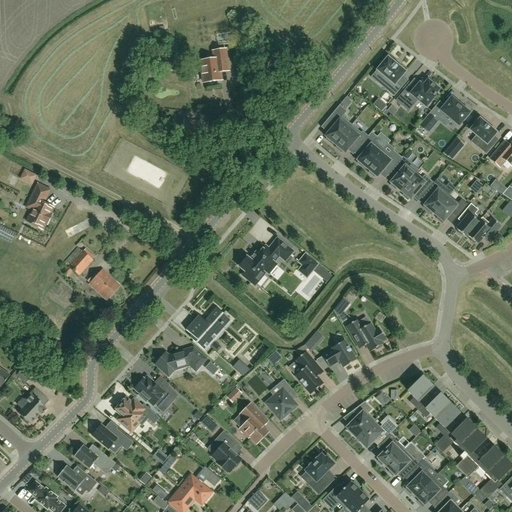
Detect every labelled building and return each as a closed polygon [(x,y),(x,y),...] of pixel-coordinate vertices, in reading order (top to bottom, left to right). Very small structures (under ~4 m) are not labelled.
[(228,72),(227,63),(225,50),(213,52),(215,60),(200,62),(203,83),(221,81),(220,73),(228,72)] [(157,56),(156,70),(168,71),(169,57),(157,56)] [(388,57),(386,59),(385,58),(379,64),(381,65),(376,70),(386,79),(381,86),(394,97),(401,87),(396,83),(405,72),(388,57)] [(428,81),(426,82),(425,83),(422,80),(419,84),(414,80),(396,101),(402,106),(411,95),(426,107),(434,97),(433,96),(439,90),(437,89),(438,88),(433,84),(432,85),(428,81)] [(462,108),(458,104),(451,98),(444,106),(439,102),(428,115),(437,123),(444,114),(458,125),(463,120),(465,121),(469,115),(468,114),(469,113),(468,112),(469,111),(463,107),(462,108)] [(334,145),(351,125),(342,117),(347,112),(339,105),(326,121),(333,126),(324,137),(327,139),(326,140),(331,145),(333,144),(334,145)] [(486,155),(494,146),(489,142),(496,133),(479,119),(478,121),(477,120),(472,126),(473,127),(470,131),(482,141),(477,147),(486,155)] [(182,138),(194,139),(206,141),(208,124),(184,121),(182,138)] [(351,125),(334,145),(336,147),(335,148),(341,153),(342,152),(345,154),(353,143),(358,148),(361,145),(368,137),(362,132),(361,133),(351,125)] [(368,137),(361,145),(366,149),(356,161),(358,162),(357,164),(362,168),(363,167),(366,169),(383,149),(374,141),(377,138),(371,133),(368,137)] [(511,142),(509,147),(504,143),(490,159),(499,167),(504,161),(511,166),(511,165),(511,142)] [(383,149),(366,169),(370,172),(368,173),(374,178),(375,176),(377,178),(386,166),(392,171),(394,168),(402,159),(393,151),(390,155),(383,149)] [(403,158),(402,159),(394,168),(399,172),(389,183),(391,184),(390,186),(395,190),(396,189),(400,192),(418,171),(403,158)] [(25,169),(20,179),(31,185),(36,174),(25,169)] [(418,171),(400,192),(403,195),(402,196),(407,201),(409,199),(410,201),(419,190),(424,194),(428,190),(433,184),(424,176),(421,180),(415,175),(418,171)] [(433,214),(449,196),(443,191),(446,187),(437,179),(433,184),(428,190),(433,195),(423,208),(428,212),(430,211),(433,214)] [(472,190),(479,195),(485,186),(478,181),(472,190)] [(30,200),(27,207),(32,210),(27,222),(42,230),(45,223),(47,224),(51,215),(49,214),(53,208),(42,203),(45,198),(46,199),(50,190),(38,184),(30,200)] [(442,224),(446,219),(451,213),(456,218),(467,205),(461,200),(458,204),(449,196),(433,214),(437,217),(436,219),(442,224)] [(511,218),(511,216),(511,201),(510,200),(502,211),(511,218)] [(466,238),(482,218),(481,220),(475,214),(478,211),(471,204),(463,213),(467,217),(456,230),(457,231),(458,233),(460,235),(463,235),(466,238)] [(482,218),(466,238),(467,236),(470,239),(471,241),(473,244),(476,243),(477,244),(482,239),(487,242),(500,227),(492,220),(489,224),(482,218)] [(254,285),(266,272),(269,275),(277,266),(273,263),(279,256),(285,261),(292,252),(277,239),(269,250),(265,247),(259,255),(256,252),(250,260),(246,257),(239,266),(245,272),(242,275),(254,285)] [(69,266),(74,271),(79,276),(92,261),(92,260),(83,252),(82,251),(69,266)] [(306,277),(311,272),(317,264),(305,255),(299,263),(303,266),(299,271),(306,277)] [(87,281),(90,284),(89,285),(106,301),(120,286),(103,270),(99,274),(96,271),(87,281)] [(50,295),(67,311),(78,297),(61,282),(50,295)] [(190,338),(205,352),(210,347),(216,353),(221,348),(214,342),(220,336),(216,332),(228,318),(216,308),(204,322),(198,316),(186,330),(192,336),(190,338)] [(362,328),(358,322),(357,320),(346,327),(358,348),(365,344),(370,352),(375,349),(376,350),(382,347),(381,346),(382,345),(381,342),(385,340),(379,329),(374,331),(370,324),(363,328),(362,328)] [(44,334),(30,326),(27,330),(42,338),(44,334)] [(315,333),(305,345),(310,350),(320,337),(315,333)] [(322,356),(328,367),(339,361),(343,368),(356,360),(344,341),(332,348),(333,350),(322,356)] [(195,371),(200,366),(206,359),(193,348),(168,356),(165,354),(155,365),(168,376),(173,370),(189,365),(195,371)] [(323,373),(315,364),(305,353),(296,361),(303,370),(295,376),(310,395),(323,384),(317,378),(323,373)] [(245,377),(251,370),(241,361),(235,368),(245,377)] [(206,370),(222,384),(229,376),(213,362),(206,370)] [(0,386),(1,388),(10,375),(0,368),(0,386)] [(31,378),(22,369),(17,375),(25,383),(31,378)] [(267,386),(273,384),(267,370),(261,372),(267,386)] [(155,405),(157,407),(162,401),(168,406),(178,396),(167,387),(162,392),(158,388),(153,383),(152,383),(147,378),(144,381),(142,379),(134,388),(140,393),(138,396),(146,403),(148,401),(154,406),(155,405)] [(409,402),(417,410),(428,400),(424,395),(432,387),(423,378),(408,393),(414,398),(409,402)] [(284,380),(278,385),(282,390),(266,404),(280,420),(297,406),(287,395),(292,390),(284,380)] [(35,388),(24,400),(22,399),(17,405),(22,410),(18,414),(24,419),(22,420),(27,425),(28,423),(30,424),(40,413),(42,415),(46,410),(44,409),(46,408),(44,406),(49,401),(35,388)] [(229,398),(234,403),(244,394),(239,388),(229,398)] [(428,400),(417,410),(425,418),(429,414),(435,419),(449,404),(441,395),(432,404),(428,400)] [(131,432),(139,423),(136,421),(142,414),(154,424),(159,418),(144,405),(141,408),(134,401),(131,404),(125,399),(114,411),(120,417),(117,420),(131,432)] [(356,438),(372,423),(366,416),(372,410),(364,402),(351,413),(356,418),(346,428),(348,430),(347,431),(352,435),(353,435),(356,438)] [(449,404),(435,419),(440,424),(435,428),(443,436),(448,432),(454,426),(450,422),(458,413),(449,404)] [(240,415),(247,422),(239,430),(248,438),(249,437),(256,444),(267,433),(262,427),(267,422),(250,405),(240,415)] [(215,425),(208,419),(203,425),(210,431),(215,425)] [(372,423),(356,438),(360,442),(359,443),(364,448),(365,447),(366,448),(381,433),(385,438),(385,439),(386,438),(390,434),(397,427),(392,421),(385,428),(382,425),(378,429),(372,423)] [(448,432),(443,436),(434,446),(442,453),(453,442),(464,453),(459,457),(462,460),(455,467),(467,479),(478,468),(491,480),(480,491),(487,499),(501,485),(497,481),(511,466),(494,449),(481,462),(471,452),(484,439),(466,421),(452,436),(448,432)] [(108,449),(114,441),(126,451),(133,443),(116,429),(112,434),(101,425),(99,427),(98,426),(92,433),(94,434),(92,436),(108,449)] [(411,431),(417,438),(422,433),(416,427),(411,431)] [(241,460),(229,450),(231,449),(228,447),(233,441),(223,432),(214,442),(220,448),(212,457),(218,462),(216,463),(227,472),(228,471),(229,472),(234,468),(235,469),(241,463),(239,462),(241,460)] [(404,449),(390,434),(386,438),(385,439),(380,444),(385,450),(377,459),(378,460),(377,461),(381,466),(382,464),(386,468),(404,449)] [(89,469),(93,465),(95,462),(100,467),(101,465),(109,471),(111,469),(116,472),(120,467),(99,451),(95,456),(83,446),(74,457),(89,469)] [(403,468),(409,474),(419,464),(404,449),(386,468),(389,471),(388,472),(392,477),(393,475),(395,477),(403,468)] [(161,471),(166,476),(176,464),(161,451),(155,457),(165,466),(161,471)] [(311,479),(306,483),(318,495),(327,486),(320,480),(323,477),(322,475),(332,466),(331,465),(332,463),(327,458),(326,460),(325,459),(324,460),(320,457),(315,461),(309,467),(304,472),(311,479)] [(434,478),(419,464),(409,474),(414,479),(412,482),(405,489),(410,495),(412,493),(415,497),(434,478)] [(97,483),(84,472),(79,478),(66,467),(67,467),(66,467),(65,468),(63,467),(59,472),(60,474),(57,477),(58,478),(75,491),(74,491),(75,492),(79,486),(89,493),(97,483)] [(149,473),(141,481),(147,486),(155,479),(149,473)] [(203,483),(196,477),(195,479),(191,475),(168,503),(179,511),(184,511),(188,508),(187,508),(193,500),(201,506),(212,493),(202,484),(203,483)] [(438,503),(441,500),(448,493),(434,478),(415,497),(419,500),(417,502),(423,507),(433,497),(438,503)] [(511,481),(509,479),(499,490),(500,490),(506,496),(510,492),(511,494),(511,481)] [(60,511),(65,507),(56,499),(57,498),(45,488),(44,489),(35,482),(27,492),(36,499),(35,501),(47,510),(48,509),(52,511),(60,511)] [(322,501),(327,506),(334,500),(342,509),(360,491),(358,489),(359,488),(354,482),(352,484),(351,482),(338,495),(333,490),(322,501)] [(100,493),(107,497),(110,492),(103,487),(100,493)] [(479,491),(475,487),(470,492),(475,496),(479,491)] [(357,511),(369,500),(367,499),(368,497),(363,492),(361,493),(360,491),(342,509),(345,511),(357,511)] [(458,511),(460,511),(453,505),(459,500),(450,491),(448,493),(441,500),(446,505),(439,511),(458,511)] [(284,507),(291,500),(284,493),(277,501),(284,507)] [(249,501),(254,506),(261,499),(256,494),(249,501)] [(302,498),(296,503),(303,511),(309,505),(302,498)] [(284,507),(287,510),(294,503),(291,500),(284,507)] [(490,501),(486,507),(492,511),(494,511),(498,506),(490,501)]
